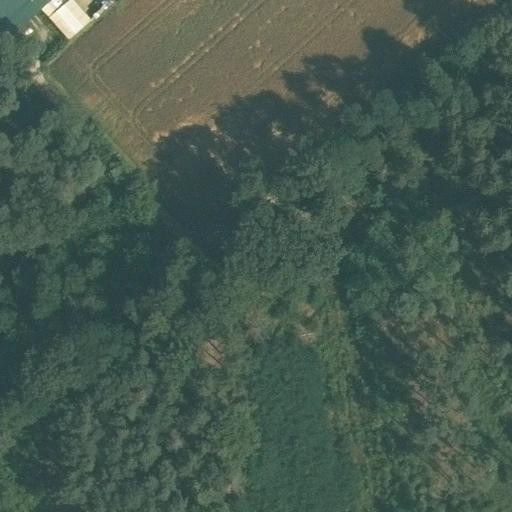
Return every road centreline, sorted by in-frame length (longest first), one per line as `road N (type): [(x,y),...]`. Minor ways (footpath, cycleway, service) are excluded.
road 1 (track): [(0,417),(511,14)]
road 2 (track): [(59,91),(205,257)]
